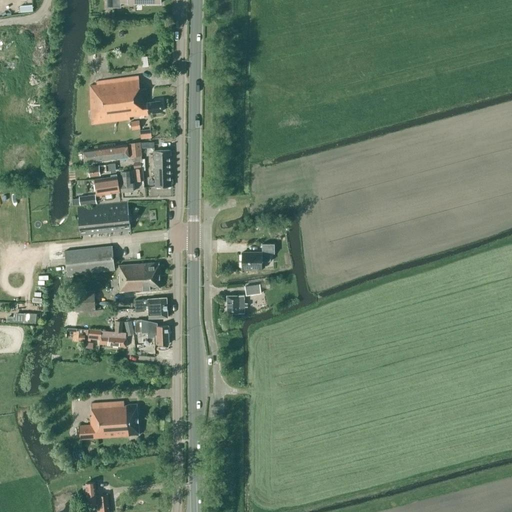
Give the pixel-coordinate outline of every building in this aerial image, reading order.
[(159,113),(159,112),(162,111),(160,100),(147,102),(146,88),(140,89),(138,76),(96,81),(96,85),(90,85),(91,124),(130,119),(129,116),(154,112),(156,113),(159,113)] [(132,130),(140,128),(139,120),(130,122),(132,130)] [(150,129),(139,130),(140,139),(151,138),(150,129)] [(133,156),(134,162),(142,161),(141,156),(141,155),(140,142),(129,144),(130,157),(133,156)] [(128,157),(127,145),(115,146),(117,158),(128,157)] [(115,146),(94,149),(95,161),(117,158),(115,146)] [(85,162),(95,161),(94,149),(83,150),(85,162)] [(153,151),(155,187),(171,186),(169,150),(153,151)] [(100,175),(100,172),(99,166),(88,167),(89,176),(100,175)] [(136,169),(137,181),(144,180),(142,168),(136,169)] [(131,171),(121,171),(122,182),(121,182),(122,193),(133,192),(132,181),(131,182),(131,175),(131,171)] [(109,194),(108,192),(119,191),(117,177),(116,174),(112,175),(112,177),(95,179),(97,198),(101,197),(101,194),(109,194)] [(96,203),(95,195),(79,197),(80,205),(96,203)] [(78,211),(80,235),(90,235),(91,239),(91,234),(130,230),(127,202),(126,202),(127,206),(88,210),(87,206),(87,210),(78,211)] [(270,253),(274,253),(274,243),(262,243),(262,252),(241,252),(242,268),(262,268),(262,261),(270,260),(270,253)] [(64,251),(67,275),(115,270),(112,246),(64,251)] [(119,266),(120,292),(160,289),(159,263),(119,266)] [(245,286),(246,296),(261,293),(260,284),(245,286)] [(74,292),(76,312),(95,311),(94,291),(74,292)] [(233,318),(244,316),(244,313),(244,307),(247,307),(247,303),(244,303),(244,295),(239,295),(227,295),(227,313),(233,313),(233,318)] [(167,317),(166,298),(149,299),(134,300),(135,311),(144,311),(144,309),(149,309),(149,310),(149,316),(156,316),(156,318),(167,317)] [(24,313),(14,313),(14,317),(13,323),(23,323),(24,313)] [(37,323),(37,314),(24,314),(25,324),(37,323)] [(124,322),(127,334),(135,333),(132,320),(124,322)] [(154,337),(154,344),(168,344),(167,325),(157,326),(157,323),(141,320),(134,320),(135,332),(141,332),(147,332),(148,337),(154,337)] [(122,332),(123,322),(115,321),(114,332),(122,332)] [(107,345),(126,347),(127,337),(125,337),(126,333),(122,332),(114,332),(88,330),(88,336),(97,337),(97,335),(100,336),(99,344),(108,344),(107,345)] [(79,426),(79,439),(139,435),(136,404),(124,405),(123,401),(91,403),(92,416),(90,416),(91,425),(79,426)] [(109,511),(108,495),(96,496),(94,482),(86,483),(87,497),(88,509),(99,508),(99,511),(109,511)]
